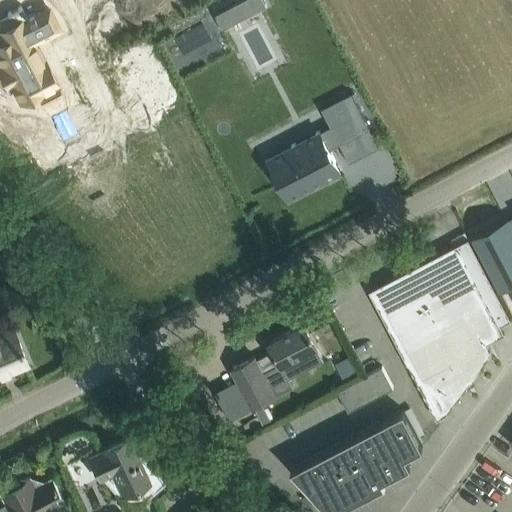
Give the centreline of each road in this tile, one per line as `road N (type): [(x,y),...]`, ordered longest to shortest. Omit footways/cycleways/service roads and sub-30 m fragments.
road 1 (unclassified): [(119,355),(511,160)]
road 2 (unclassified): [(258,511),(119,355)]
road 3 (unclassified): [(119,355),(0,225)]
road 4 (unclassified): [(421,511),(511,383)]
road 5 (unclassified): [(0,418),(119,355)]
